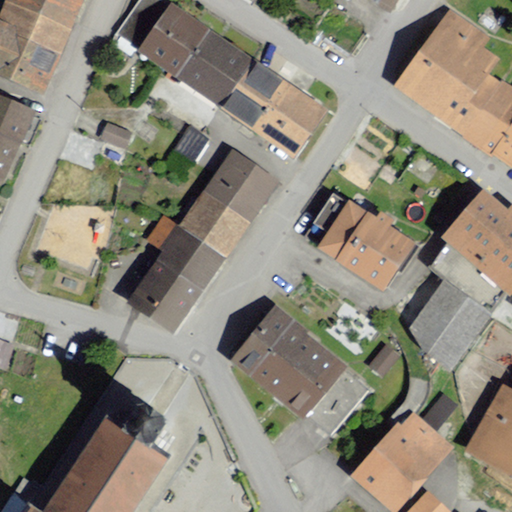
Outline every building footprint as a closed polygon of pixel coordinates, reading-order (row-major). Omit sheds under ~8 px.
[(11,0),(8,0),(0,20),(63,45),(70,26),(11,0)] [(11,0),(70,26),(81,0),(11,0)] [(367,0),(390,13),(398,0),(367,0)] [(169,4),(136,54),(175,80),(209,31),(169,4)] [(450,11),(397,89),(486,149),(511,111),(511,88),(493,75),(501,62),(482,49),(489,38),(450,11)] [(0,20),(0,19),(0,77),(43,95),(63,45),(0,20)] [(175,80),(218,109),(252,60),(209,31),(175,80)] [(218,109),(226,115),(251,131),(285,82),(252,60),(218,109)] [(251,131),(292,159),(325,108),(285,82),(251,131)] [(0,99),(0,183),(2,185),(32,113),(0,99)] [(109,126),(101,144),(122,153),(130,135),(109,126)] [(187,128),(172,152),(193,166),(208,142),(187,128)] [(511,128),(492,156),(511,169),(511,128)] [(206,192),(252,223),(279,184),(233,153),(206,192)] [(439,240),(507,300),(511,294),(511,210),(509,214),(483,191),(439,240)] [(180,228),(227,259),(252,223),(206,192),(180,228)] [(351,203),(318,250),(335,262),(368,215),(351,203)] [(335,262),(381,294),(414,246),(368,215),(335,262)] [(164,218),(147,245),(163,255),(180,228),(164,218)] [(158,261),(205,292),(227,259),(180,228),(163,255),(158,261)] [(129,304),(176,335),(205,292),(158,261),(129,304)] [(444,282),(407,331),(423,355),(449,378),(494,319),(444,282)] [(272,312),(229,367),(308,428),(313,419),(351,374),(272,312)] [(0,334),(0,362),(9,365),(18,342),(0,334)] [(313,419),(333,436),(371,391),(351,374),(313,419)] [(465,453),(511,478),(511,389),(503,385),(465,453)] [(399,425),(351,480),(386,511),(397,511),(453,449),(415,416),(404,429),(399,425)] [(131,511),(166,458),(104,419),(45,511),(30,503),(23,511),(131,511)] [(414,511),(447,511),(430,496),(414,511)]
